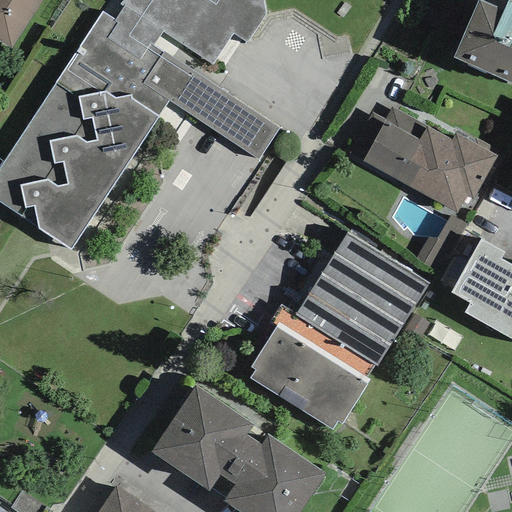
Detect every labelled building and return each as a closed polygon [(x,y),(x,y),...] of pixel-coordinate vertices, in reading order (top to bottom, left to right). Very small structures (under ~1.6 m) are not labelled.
[(102,11),(0,166),(0,203),(70,250),(168,100),(258,160),(279,127),(204,77),(233,34),(248,43),(266,14),(263,0),(121,0),(110,17),(102,11)] [(0,0),(0,41),(11,49),(42,0),(0,0)] [(511,83),(511,0),(507,0),(504,9),(479,0),(478,0),(453,57),(511,83)] [(419,140),(427,126),(392,108),(385,121),(419,140)] [(473,201),(498,156),(489,151),(492,146),(475,137),(474,139),(456,129),(451,139),(427,126),(419,140),(385,121),(371,112),(359,133),(374,142),(363,162),(456,213),(466,197),(473,201)] [(453,249),(467,225),(451,215),(436,239),(453,249)] [(255,371),(250,379),(332,431),(337,423),(342,426),(371,380),(366,377),(374,365),(376,367),(429,283),(347,232),(295,313),(281,305),(269,323),(276,327),(250,368),(255,371)] [(439,273),(453,249),(436,239),(429,237),(416,258),(439,273)] [(480,240),(450,293),(470,304),(465,313),(511,338),(511,265),(500,259),(504,253),(480,240)] [(253,425),(195,386),(150,452),(208,491),(219,475),(235,485),(224,501),(239,511),(299,511),(325,474),(268,436),(262,446),(246,436),(253,425)] [(151,511),(113,486),(95,511),(151,511)] [(17,511),(51,511),(22,491),(11,507),(17,511)]
